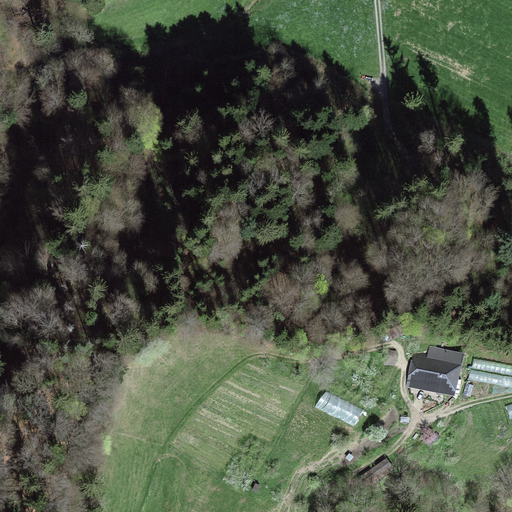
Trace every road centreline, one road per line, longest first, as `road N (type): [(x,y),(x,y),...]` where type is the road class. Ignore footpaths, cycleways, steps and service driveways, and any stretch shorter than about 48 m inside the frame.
road 1 (track): [(134,511),(173,432),(221,377),(259,353),(330,357),(398,344),(414,425)]
road 2 (track): [(511,321),(480,284),(450,196),(388,131),(377,0)]
road 3 (track): [(414,425),(395,448),(327,488),(318,511)]
